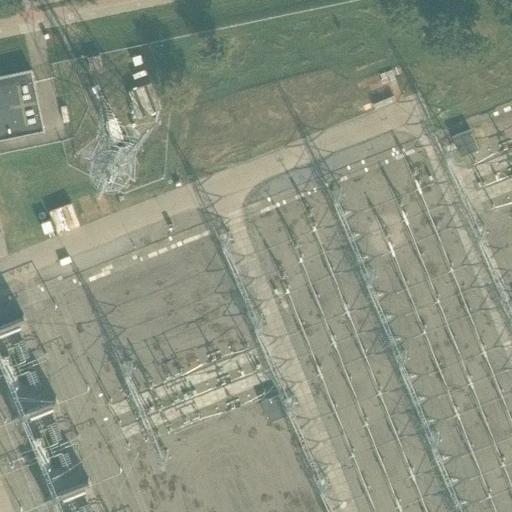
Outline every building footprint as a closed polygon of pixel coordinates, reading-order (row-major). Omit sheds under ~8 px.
[(103,68),(100,56),(88,59),(91,70),(103,68)] [(0,140),(45,132),(32,71),(0,77),(0,140)] [(151,84),(129,93),(138,118),(161,110),(151,84)] [(475,149),(468,129),(451,134),(458,155),(475,149)] [(129,143),(114,149),(121,165),(136,160),(129,143)] [(21,408),(50,400),(40,361),(26,365),(22,350),(19,351),(13,330),(26,326),(23,317),(0,322),(0,357),(7,355),(21,408)] [(260,401),(268,421),(286,414),(278,394),(260,401)] [(43,449),(42,485),(79,486),(80,450),(43,449)]
